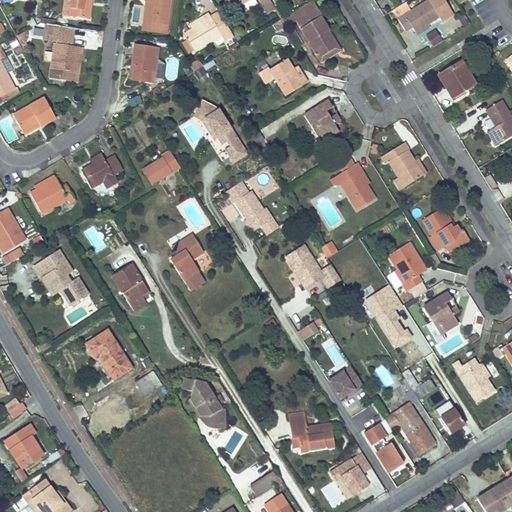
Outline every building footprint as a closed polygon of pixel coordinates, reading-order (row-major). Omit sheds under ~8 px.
[(64,0),(62,16),(68,17),(70,0),(64,0)] [(70,0),(68,17),(85,19),(88,2),(92,2),(92,0),(70,0)] [(150,0),(146,0),(143,29),(166,33),(167,27),(148,24),(150,0)] [(150,0),(148,24),(167,27),(170,0),(150,0)] [(224,0),(230,9),(245,0),(257,0),(263,8),(271,4),(269,0),(224,0)] [(312,0),(311,0),(281,18),(286,26),(295,21),(318,58),(334,49),(324,34),(328,31),(319,17),(322,15),(312,0)] [(411,27),(414,32),(426,24),(438,17),(441,21),(453,14),(443,0),(427,0),(397,18),(404,31),(411,27)] [(271,4),(263,8),(265,12),(273,7),(271,4)] [(277,5),(273,7),(278,15),(282,12),(277,5)] [(203,23),(191,30),(183,35),(193,52),(220,36),(224,42),(233,36),(224,22),(216,27),(211,19),(208,14),(200,19),(203,23)] [(219,14),(211,19),(216,27),(224,22),(219,14)] [(200,19),(189,26),(191,30),(203,23),(200,19)] [(68,27),(45,24),(43,40),(54,42),(49,79),(72,82),(77,48),(72,47),(68,47),(68,43),(66,43),(68,27)] [(426,24),(414,32),(416,35),(428,27),(426,24)] [(74,28),(68,27),(66,43),(68,43),(68,47),(72,47),(74,28)] [(292,28),(289,30),(298,44),(301,42),(292,28)] [(25,31),(16,36),(23,50),(29,47),(25,44),(27,39),(27,36),(25,31)] [(334,49),(318,58),(321,62),(340,50),(328,31),(324,34),(334,49)] [(426,36),(433,47),(441,42),(435,31),(426,36)] [(134,46),(131,65),(134,66),(132,80),(153,82),(158,50),(134,46)] [(77,48),(72,82),(77,83),(82,49),(77,48)] [(12,71),(3,56),(0,57),(0,63),(6,74),(12,71)] [(0,57),(0,96),(14,89),(6,74),(0,63),(0,57)] [(194,71),(203,67),(199,60),(191,64),(194,71)] [(268,68),(260,74),(266,84),(275,79),(285,96),(306,83),(302,76),(298,79),(293,70),(286,60),(269,70),(268,68)] [(437,75),(443,86),(446,83),(454,96),(474,84),(461,61),(437,75)] [(293,70),(298,79),(302,76),(297,67),(293,70)] [(446,83),(443,86),(450,98),(454,96),(446,83)] [(141,101),(131,94),(127,100),(137,107),(141,101)] [(13,115),(22,132),(39,123),(40,126),(55,118),(44,97),(13,115)] [(216,108),(201,100),(194,114),(204,119),(216,138),(222,135),(226,142),(229,147),(224,150),(233,163),(247,154),(218,109),(217,110),(216,108)] [(328,115),(325,111),(331,107),(327,100),(303,115),(320,142),(338,131),(333,124),(329,118),(327,119),(325,117),(328,115)] [(511,119),(501,101),(485,110),(494,127),(486,132),(487,134),(493,144),(494,146),(511,135),(511,119)] [(331,107),(325,111),(328,115),(329,118),(333,124),(339,120),(331,107)] [(213,140),(216,138),(204,119),(194,114),(193,116),(200,120),(213,140)] [(39,123),(22,132),(24,135),(40,126),(39,123)] [(216,138),(221,145),(226,142),(222,135),(216,138)] [(389,163),(398,179),(404,187),(423,176),(414,162),(407,151),(408,151),(404,144),(381,157),(386,165),(389,163)] [(179,168),(170,154),(168,150),(159,155),(162,159),(170,173),(179,168)] [(90,162),(92,166),(93,168),(96,166),(95,164),(103,159),(101,156),(90,162)] [(93,168),(92,166),(81,172),(90,189),(103,182),(107,189),(117,183),(113,177),(122,171),(114,158),(105,163),(103,159),(95,164),(96,166),(93,168)] [(162,159),(142,171),(151,185),(170,173),(162,159)] [(342,165),(345,171),(355,165),(351,159),(342,165)] [(417,160),(414,162),(423,176),(426,174),(417,160)] [(366,185),(358,173),(362,171),(357,164),(343,172),(348,179),(340,184),(357,211),(374,199),(366,185)] [(362,171),(358,173),(366,185),(369,183),(362,171)] [(48,183),(36,190),(29,194),(41,216),(67,201),(69,205),(75,201),(66,185),(61,188),(54,176),(46,180),(48,183)] [(498,187),(491,176),(485,179),(491,191),(498,187)] [(404,187),(398,179),(394,181),(400,190),(404,187)] [(46,180),(34,187),(36,190),(48,183),(46,180)] [(238,184),(245,195),(248,193),(240,182),(238,184)] [(225,193),(232,204),(234,203),(246,220),(254,232),(261,226),(270,221),(262,210),(250,192),(248,193),(245,195),(238,184),(236,185),(225,193)] [(278,228),(265,209),(262,210),(270,221),(261,226),(267,235),(268,235),(278,228)] [(437,251),(444,247),(454,241),(457,247),(468,240),(466,235),(462,237),(459,231),(457,232),(454,234),(451,228),(452,227),(441,209),(422,220),(423,222),(429,231),(432,236),(429,237),(437,251)] [(0,247),(3,253),(24,240),(7,210),(0,214),(0,247)] [(254,232),(246,220),(244,222),(251,233),(254,232)] [(175,257),(170,261),(183,281),(198,272),(191,260),(203,253),(192,235),(174,246),(179,255),(175,257)] [(454,241),(444,247),(448,253),(457,247),(454,241)] [(330,243),(322,249),(327,258),(336,252),(330,243)] [(387,256),(396,270),(404,283),(408,290),(421,283),(417,276),(426,270),(420,262),(418,263),(413,254),(415,253),(408,243),(387,256)] [(304,245),(286,257),(307,290),(323,280),(329,289),(341,281),(331,265),(321,271),(304,245)] [(174,246),(170,249),(175,257),(179,255),(174,246)] [(7,259),(9,263),(23,255),(21,251),(7,259)] [(33,267),(46,288),(53,283),(59,292),(61,291),(69,305),(86,294),(76,278),(69,282),(64,275),(69,272),(56,252),(33,267)] [(111,277),(132,309),(144,301),(142,298),(141,295),(147,291),(130,264),(111,277)] [(404,283),(396,270),(393,272),(401,285),(404,283)] [(198,272),(183,281),(186,286),(201,276),(198,272)] [(53,283),(46,288),(51,297),(59,292),(53,283)] [(425,289),(421,283),(408,290),(412,296),(425,289)] [(447,308),(445,303),(441,297),(423,308),(439,335),(457,323),(453,316),(449,310),(446,312),(445,310),(447,308)] [(451,299),(445,303),(447,308),(449,310),(453,316),(459,312),(451,299)] [(144,301),(132,309),(134,312),(146,304),(144,301)] [(326,327),(321,320),(298,333),(303,341),(326,327)] [(107,331),(86,345),(94,358),(98,356),(113,379),(131,368),(107,331)] [(48,340),(36,348),(40,355),(52,346),(48,340)] [(511,341),(502,348),(506,354),(508,353),(511,358),(511,341)] [(486,379),(477,365),(473,359),(461,366),(458,361),(452,365),(476,403),(494,392),(486,379)] [(481,363),(477,365),(486,379),(489,376),(481,363)] [(350,366),(327,381),(339,399),(347,394),(353,390),(354,392),(363,386),(350,366)] [(408,370),(401,374),(418,399),(435,388),(429,380),(418,387),(408,370)] [(154,372),(146,377),(154,389),(161,384),(154,372)] [(154,389),(146,377),(135,384),(143,396),(154,389)] [(191,391),(190,399),(201,416),(208,417),(209,427),(214,429),(224,428),(223,409),(220,409),(204,383),(185,379),(182,389),(191,391)] [(201,416),(190,399),(187,401),(201,421),(204,424),(206,426),(209,427),(208,417),(201,416)] [(8,413),(18,405),(14,400),(4,407),(8,413)] [(12,419),(20,414),(19,413),(24,409),(20,404),(18,405),(8,413),(12,419)] [(438,415),(449,432),(454,428),(456,430),(464,425),(454,409),(442,417),(440,413),(438,415)] [(288,416),(289,431),(305,428),(303,414),(288,416)] [(401,430),(416,453),(433,441),(418,419),(401,430)] [(392,433),(384,420),(362,434),(387,474),(402,464),(390,444),(384,447),(383,444),(384,443),(382,440),(392,433)] [(305,428),(289,431),(291,439),(297,438),(298,448),(299,453),(308,451),(310,446),(321,445),(325,449),(334,447),(330,424),(305,428)] [(28,425),(3,441),(21,470),(43,456),(30,436),(34,434),(28,425)] [(265,455),(255,440),(249,445),(258,459),(265,455)] [(433,441),(416,453),(417,455),(434,444),(433,441)] [(360,474),(371,468),(360,452),(328,473),(333,481),(339,477),(347,490),(349,489),(354,495),(367,486),(360,474)] [(274,470),(249,487),(256,498),(261,495),(274,486),(282,481),(274,470)] [(511,480),(510,478),(496,487),(499,491),(511,482),(511,480)] [(45,480),(33,489),(38,496),(50,487),(45,480)] [(511,482),(499,491),(496,487),(477,499),(484,511),(499,511),(511,504),(511,482)] [(256,498),(250,502),(255,511),(256,511),(263,508),(262,506),(274,498),(280,495),(274,486),(261,495),(256,498)] [(33,489),(28,493),(33,499),(32,500),(39,510),(40,511),(66,511),(67,511),(55,493),(50,487),(38,496),(33,489)] [(57,491),(55,493),(67,511),(70,509),(57,491)] [(33,499),(28,493),(23,497),(34,511),(36,511),(39,510),(32,500),(33,499)] [(280,495),(274,498),(278,504),(283,500),(280,495)]
